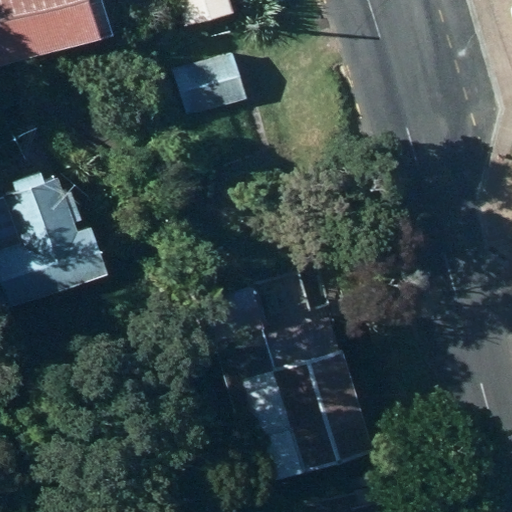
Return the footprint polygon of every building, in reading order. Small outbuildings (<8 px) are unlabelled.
[(0,0),(0,71),(112,45),(101,0),(0,0)] [(238,0),(183,0),(195,32),(244,16),(238,0)] [(187,117),(255,103),(245,54),(176,69),(187,117)] [(0,262),(14,313),(123,284),(109,233),(87,239),(72,187),(57,191),(53,179),(22,187),(24,196),(0,202),(0,262)] [(276,329),(309,320),(295,266),(263,275),(276,329)] [(234,344),(273,333),(261,290),(222,301),(234,344)] [(387,454),(356,357),(351,358),(339,318),(273,340),(275,346),(241,358),(280,477),(310,467),(314,477),(387,454)]
